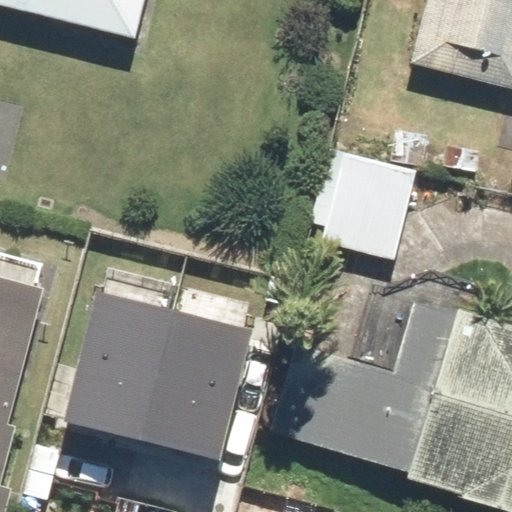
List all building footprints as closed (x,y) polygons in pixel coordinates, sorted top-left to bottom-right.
[(0,0),(143,38),(152,0),(0,0)] [(511,87),(511,0),(435,0),(420,64),(511,87)] [(337,149),(314,235),(403,259),(426,173),(337,149)] [(19,416),(49,285),(42,283),(47,265),(0,254),(0,511),(10,511),(32,420),(19,416)] [(400,364),(305,336),(278,428),(511,497),(511,317),(422,291),(400,364)] [(265,340),(112,299),(80,419),(233,460),(265,340)]
